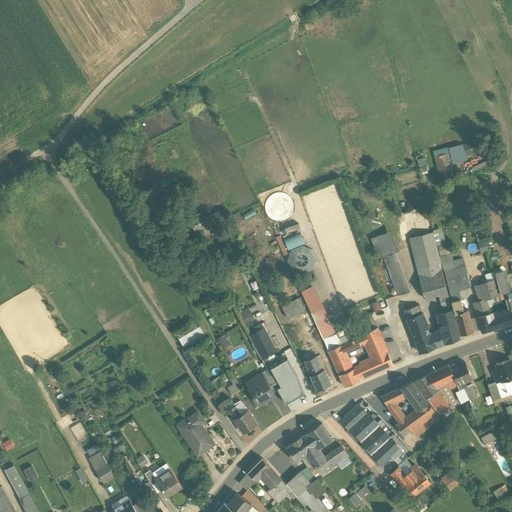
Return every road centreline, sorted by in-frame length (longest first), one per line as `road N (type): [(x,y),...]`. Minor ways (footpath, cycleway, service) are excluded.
road 1 (track): [(250,461),(45,153)]
road 2 (track): [(45,153),(94,93),(193,8)]
road 3 (residential): [(511,334),(319,411)]
road 4 (residential): [(319,411),(263,447),(208,511)]
road 5 (residential): [(319,411),(410,511)]
